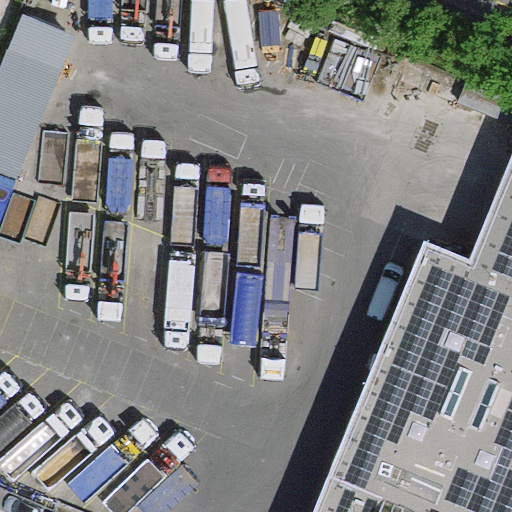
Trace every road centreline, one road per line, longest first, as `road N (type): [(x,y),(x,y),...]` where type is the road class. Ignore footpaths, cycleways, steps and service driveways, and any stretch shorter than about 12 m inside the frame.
road 1 (unknown): [(268,455),(384,253),(388,210),(376,181),(229,108),(157,91),(105,107),(69,156),(25,284),(21,330),(30,348)]
road 2 (unknown): [(30,348),(268,455)]
